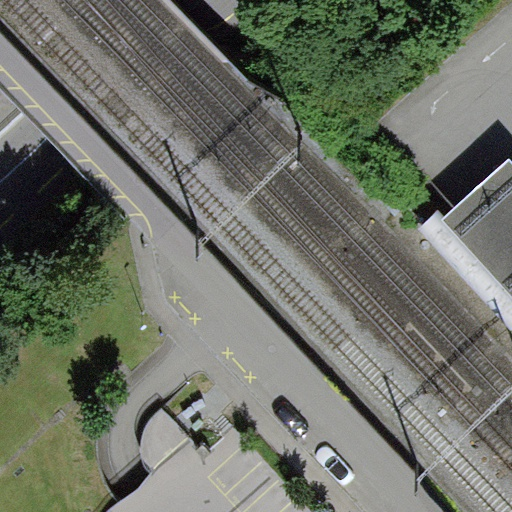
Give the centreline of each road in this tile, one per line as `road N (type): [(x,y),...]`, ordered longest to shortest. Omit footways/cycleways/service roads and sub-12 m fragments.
road 1 (residential): [(0,58),(119,180),(406,511)]
road 2 (primary): [(0,177),(67,107),(193,0)]
